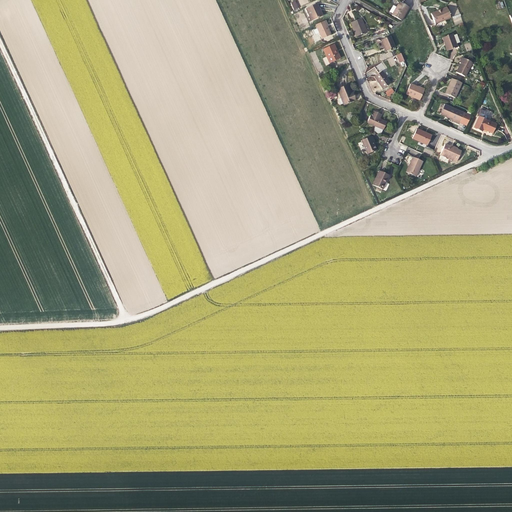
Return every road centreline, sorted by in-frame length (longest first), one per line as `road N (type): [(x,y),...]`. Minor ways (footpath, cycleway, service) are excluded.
road 1 (track): [(0,328),(141,316),(475,163)]
road 2 (track): [(0,39),(123,320)]
road 3 (residential): [(403,113),(364,90),(336,20),(344,0)]
